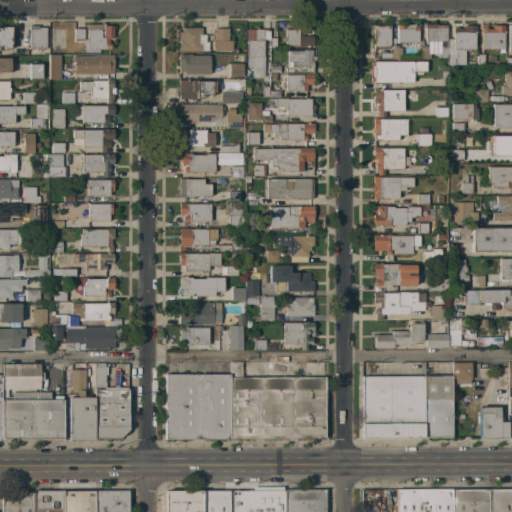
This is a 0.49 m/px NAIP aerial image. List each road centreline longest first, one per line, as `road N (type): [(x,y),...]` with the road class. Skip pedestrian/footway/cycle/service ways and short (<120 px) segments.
road 1 (secondary): [(0,467),(511,464)]
road 2 (residential): [(342,0),(345,511)]
road 3 (residential): [(511,5),(0,7)]
road 4 (residential): [(147,0),(147,511)]
